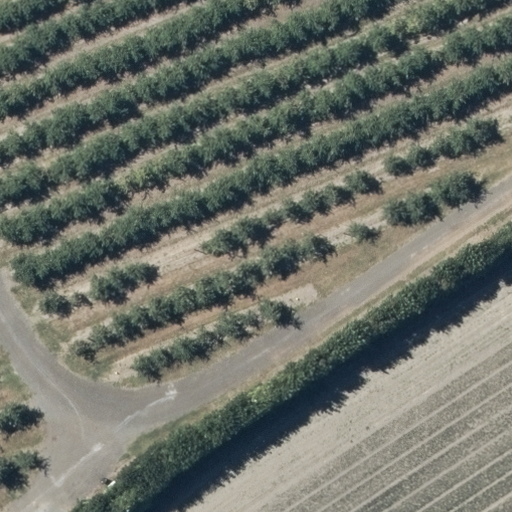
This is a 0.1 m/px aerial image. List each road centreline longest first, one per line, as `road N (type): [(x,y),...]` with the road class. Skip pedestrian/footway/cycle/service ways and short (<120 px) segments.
road 1 (unknown): [(0,274),(72,385),(94,403),(121,406),(329,312),(511,192)]
road 2 (unknown): [(212,511),(511,285)]
